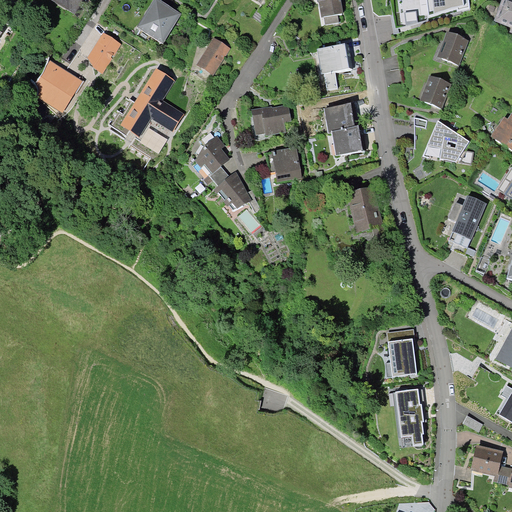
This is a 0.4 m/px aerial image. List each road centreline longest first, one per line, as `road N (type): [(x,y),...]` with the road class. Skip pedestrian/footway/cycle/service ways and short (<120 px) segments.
road 1 (residential): [(415,251),(449,422),(441,511)]
road 2 (residential): [(360,0),(386,175),(415,251)]
road 3 (residential): [(291,0),(224,105),(241,165)]
